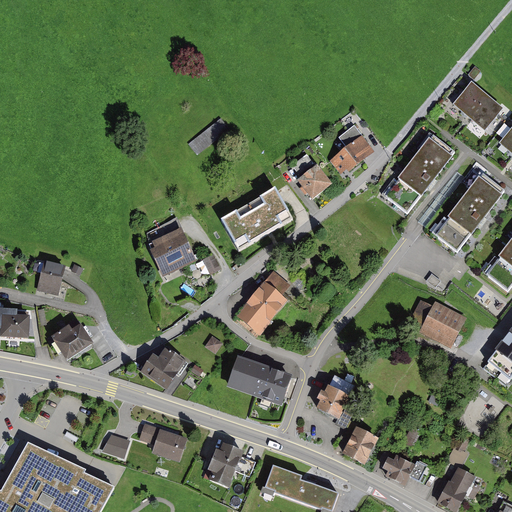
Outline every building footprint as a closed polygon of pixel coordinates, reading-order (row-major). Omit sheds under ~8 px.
[(464,78),(470,83),(477,75),(470,70),(464,78)] [(467,117),(485,96),(470,83),(452,104),(467,117)] [(502,109),(486,96),(468,118),(484,131),(502,109)] [(223,120),(190,145),(199,158),(233,133),(223,120)] [(511,126),(498,144),(511,154),(511,126)] [(359,138),(351,130),(343,136),(350,145),(359,138)] [(346,179),(372,159),(359,142),(327,167),(337,180),(343,176),(346,179)] [(425,145),(394,186),(418,204),(451,160),(430,144),(427,148),(425,145)] [(295,177),(309,167),(304,160),(289,171),(295,177)] [(304,199),(310,206),(330,191),(315,170),(294,186),(300,194),(298,195),(302,201),(304,199)] [(266,186),(272,195),(278,191),(272,182),(266,186)] [(444,224),(467,241),(500,197),(479,182),(477,185),(474,183),(444,224)] [(233,205),(225,193),(204,207),(211,219),(233,205)] [(253,220),(264,236),(295,215),(280,194),(262,206),(266,212),(253,220)] [(170,277),(189,268),(206,260),(186,221),(168,230),(172,238),(155,246),(164,265),(170,277)] [(511,239),(494,263),(511,276),(511,239)] [(209,277),(211,282),(223,275),(214,258),(203,264),(206,269),(200,272),(204,279),(209,277)] [(43,295),(64,300),(71,272),(49,267),(43,295)] [(76,268),(73,275),(81,279),(85,272),(76,268)] [(276,273),(238,318),(261,337),(292,300),(287,296),(293,288),(276,273)] [(323,307),(332,297),(326,292),(317,302),(323,307)] [(438,310),(424,301),(411,323),(424,331),(438,310)] [(425,336),(457,352),(472,322),(440,305),(438,310),(425,336)] [(0,345),(27,346),(27,322),(14,322),(14,317),(0,316),(0,345)] [(61,353),(67,361),(93,345),(80,325),(73,330),(71,326),(52,338),(55,343),(53,345),(59,354),(61,353)] [(226,347),(215,339),(207,349),(219,357),(226,347)] [(511,381),(511,339),(505,348),(500,344),(486,362),(511,381)] [(143,375),(171,393),(182,377),(185,379),(192,368),(189,366),(191,364),(169,350),(163,359),(156,355),(143,375)] [(242,358),(229,390),(282,410),(294,379),(242,358)] [(196,369),(192,376),(205,385),(210,378),(196,369)] [(323,411),(319,419),(342,431),(359,397),(337,386),(328,403),(324,401),(319,409),(323,411)] [(350,418),(337,441),(346,446),(341,456),(347,459),(365,425),(350,418)] [(153,452),(180,462),(187,441),(145,426),(143,431),(141,438),(156,443),(153,452)] [(406,446),(416,452),(425,434),(415,429),(406,446)] [(387,445),(364,433),(349,460),(372,472),(387,445)] [(105,452),(123,457),(128,440),(120,437),(111,434),(105,452)] [(474,440),(465,435),(451,461),(464,468),(472,454),(468,452),(474,440)] [(101,511),(113,490),(26,442),(0,488),(0,511),(101,511)] [(233,492),(239,476),(254,482),(259,467),(245,461),(247,456),(226,448),(224,455),(219,453),(211,473),(215,475),(212,483),(233,492)] [(403,491),(407,484),(417,489),(425,473),(414,467),(412,471),(394,462),(391,467),(386,464),(380,475),(386,478),(385,481),(403,491)] [(276,469),(264,496),(300,511),(310,511),(320,489),(276,469)] [(453,511),(464,511),(471,499),(479,503),(485,490),(478,486),(480,481),(463,471),(456,484),(453,483),(441,505),(453,511)] [(349,511),(354,504),(332,492),(330,496),(324,493),(314,511),(316,511),(349,511)]
